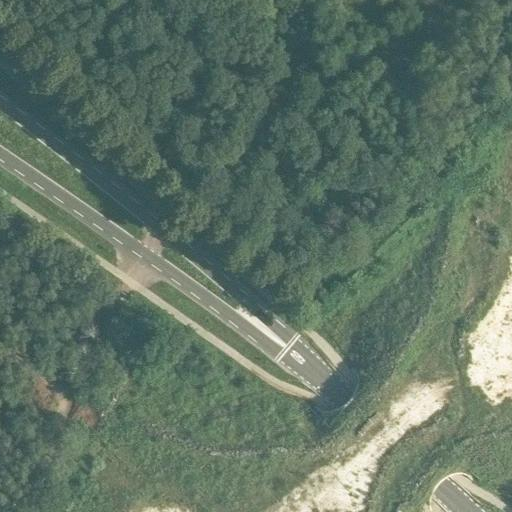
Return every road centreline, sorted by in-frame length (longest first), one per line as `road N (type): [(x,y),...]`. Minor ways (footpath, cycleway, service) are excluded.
road 1 (tertiary): [(286,349),(277,330),(163,230),(0,109)]
road 2 (tertiary): [(0,158),(265,345),(286,349)]
road 3 (track): [(127,283),(53,435),(31,511)]
road 4 (tertiary): [(463,511),(286,349)]
